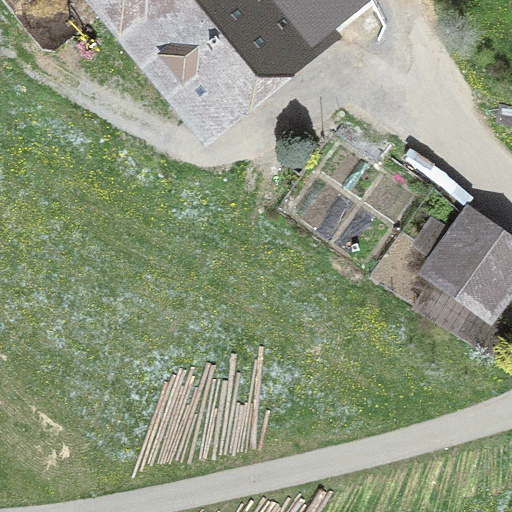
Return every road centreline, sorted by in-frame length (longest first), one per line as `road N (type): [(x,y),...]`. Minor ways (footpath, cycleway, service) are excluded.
road 1 (track): [(511,409),(99,511)]
road 2 (track): [(388,0),(463,131),(511,183)]
